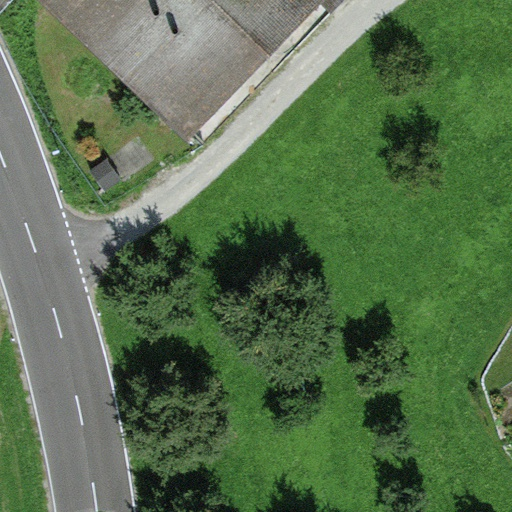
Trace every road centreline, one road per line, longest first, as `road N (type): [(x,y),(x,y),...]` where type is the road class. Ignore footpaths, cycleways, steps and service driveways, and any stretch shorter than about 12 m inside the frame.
road 1 (track): [(38,256),(167,215),(365,0)]
road 2 (secondary): [(96,511),(62,339),(0,146)]
